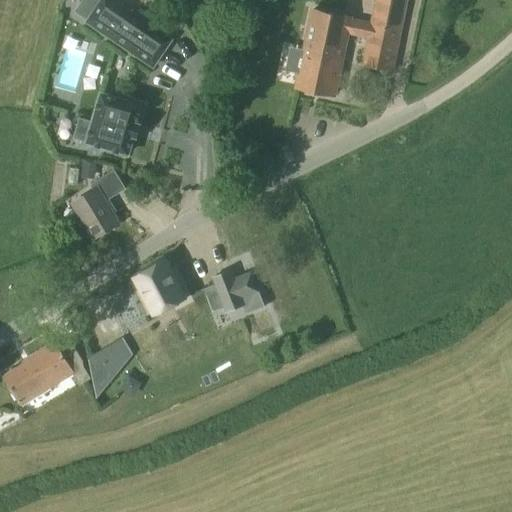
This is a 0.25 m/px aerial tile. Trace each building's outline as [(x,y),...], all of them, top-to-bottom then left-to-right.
[(115,0),(102,0),(88,21),(109,36),(129,49),(154,66),(172,39),(115,0)] [(300,72),(297,87),(334,95),(347,34),(368,38),(363,63),(392,69),(407,0),(376,0),(372,22),(351,17),(351,16),(314,8),(305,50),(300,72)] [(80,117),(74,137),(88,141),(128,153),(134,135),(138,136),(139,132),(137,132),(138,127),(140,128),(141,124),(137,123),(143,102),(129,98),(128,101),(102,93),(102,94),(106,95),(104,100),(102,102),(101,105),(99,107),(97,110),(96,112),(96,113),(95,113),(95,115),(94,119),(93,121),(80,117)] [(82,162),(80,176),(93,177),(95,163),(82,162)] [(95,237),(119,222),(106,201),(127,188),(115,169),(90,185),(93,190),(74,202),(95,237)] [(155,314),(186,297),(165,258),(134,275),(155,314)] [(215,284),(205,288),(213,309),(224,305),(226,311),(244,304),(246,307),(264,301),(252,270),(238,275),(236,276),(233,269),(213,277),(215,284)] [(24,364),(3,377),(20,405),(74,372),(55,341),(22,361),(24,364)]
